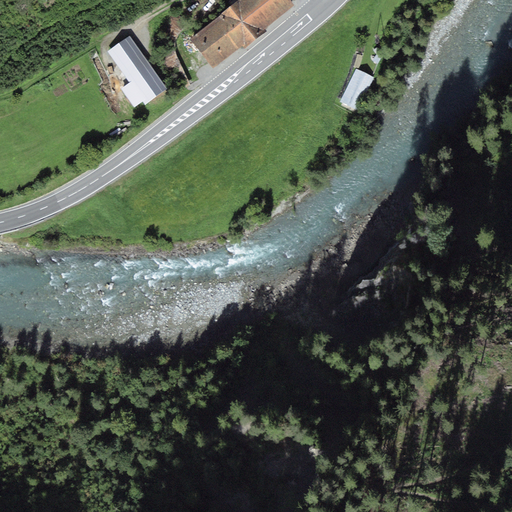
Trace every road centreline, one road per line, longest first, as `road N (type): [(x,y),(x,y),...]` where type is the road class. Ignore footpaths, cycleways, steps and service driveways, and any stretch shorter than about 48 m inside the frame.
road 1 (primary): [(328,0),(154,139),(58,200),(0,222)]
road 2 (track): [(171,0),(0,95)]
